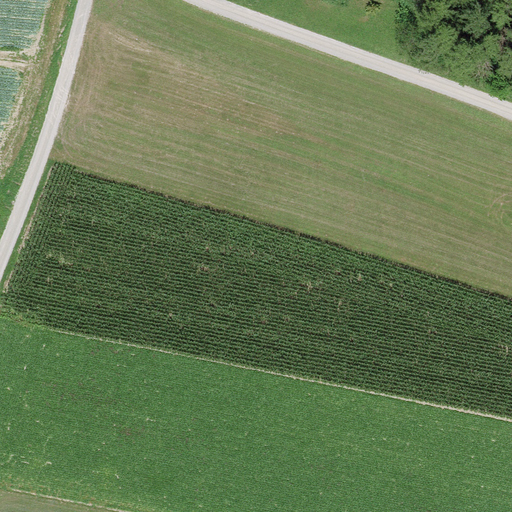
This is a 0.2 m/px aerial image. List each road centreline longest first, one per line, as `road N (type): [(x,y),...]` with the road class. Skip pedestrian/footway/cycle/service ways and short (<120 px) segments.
road 1 (track): [(199,0),(511,115)]
road 2 (track): [(0,277),(69,88),(91,0)]
